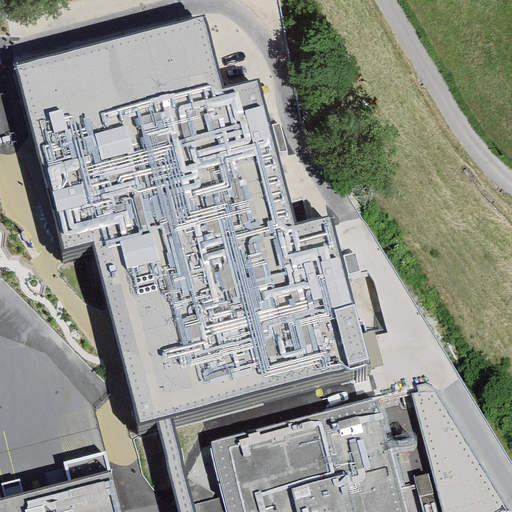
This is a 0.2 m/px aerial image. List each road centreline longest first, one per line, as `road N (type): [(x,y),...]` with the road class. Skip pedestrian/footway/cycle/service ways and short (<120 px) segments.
road 1 (unknown): [(29,241),(245,316),(277,401)]
road 2 (unclassified): [(511,190),(492,180),(381,0)]
